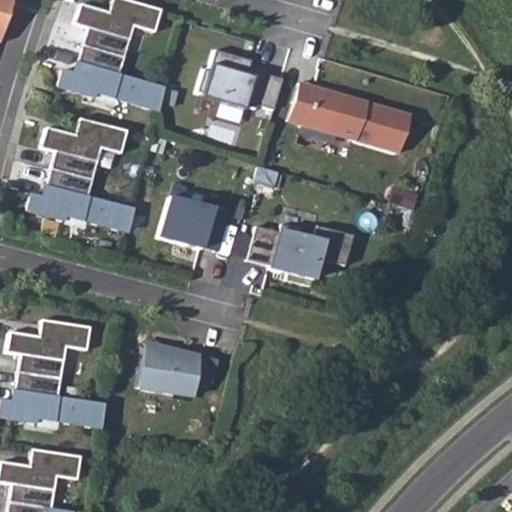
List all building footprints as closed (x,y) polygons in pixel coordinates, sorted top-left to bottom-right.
[(0,0),(0,36),(11,0),(0,0)] [(85,29),(80,46),(121,58),(130,28),(151,34),(158,11),(119,0),(109,0),(105,14),(78,6),(72,25),(85,29)] [(121,58),(80,46),(72,75),(59,71),(55,87),(92,99),(94,93),(157,111),(163,88),(116,75),(121,58)] [(272,110),(281,79),(265,75),(265,73),(247,67),(249,61),(213,50),(207,71),(202,69),(196,92),(201,93),(200,98),(242,110),(244,106),(255,109),(256,105),(272,110)] [(302,126),(312,88),(297,84),(286,121),(302,126)] [(408,116),(312,88),(302,126),(397,154),(408,116)] [(52,153),(48,170),(90,180),(98,150),(118,155),(124,132),(76,119),(71,136),(43,129),(38,149),(52,153)] [(258,168),(254,183),(273,189),(277,174),(258,168)] [(63,217),(126,233),(132,210),(85,197),(90,180),(48,170),(39,199),(27,196),(23,211),(61,222),(63,217)] [(391,188),(387,203),(411,210),(415,195),(391,188)] [(214,252),(226,215),(167,197),(155,238),(198,251),(199,248),(214,252)] [(253,227),(244,261),(268,267),(267,270),(279,273),(280,271),(286,272),(285,275),(283,281),(307,287),(315,260),(342,267),(349,237),(314,228),(310,240),(296,237),(298,231),(278,226),(276,234),(253,227)] [(232,252),(245,255),(252,230),(239,227),(232,252)] [(16,356),(13,373),(58,380),(63,349),(83,352),(85,328),(36,321),(33,338),(4,333),(1,353),(16,356)] [(141,346),(133,385),(189,397),(197,358),(141,346)] [(34,418),(99,427),(102,405),(55,398),(58,380),(13,373),(8,403),(0,401),(0,418),(32,423),(34,418)] [(0,484),(10,486),(8,503),(50,510),(55,478),(76,481),(79,458),(30,451),(28,468),(0,463),(0,484)] [(63,511),(50,510),(8,503),(6,511),(63,511)]
